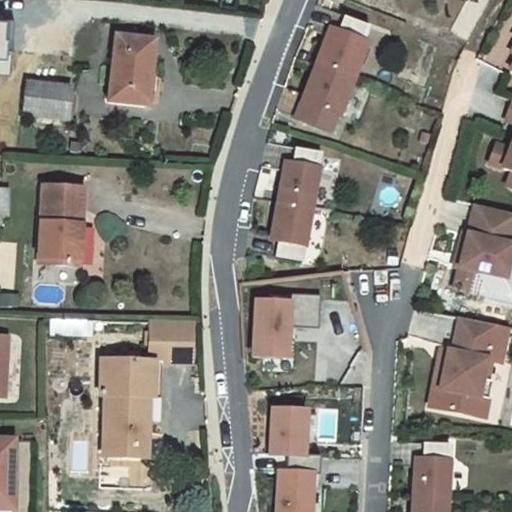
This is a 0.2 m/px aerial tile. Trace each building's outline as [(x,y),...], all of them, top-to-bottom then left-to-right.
[(326,37),(315,66),(352,81),(366,43),(363,42),(369,27),(343,17),(337,32),(334,40),(326,37)] [(329,29),(326,37),(334,40),(337,32),(329,29)] [(115,37),(108,102),(147,107),(154,41),(115,37)] [(352,81),(315,66),(300,104),(308,108),(302,123),(328,132),(334,118),(337,119),(352,81)] [(70,88),(26,83),(22,115),(67,121),(70,88)] [(511,101),(504,121),(511,123),(511,139),(508,150),(495,145),(488,164),(511,173),(505,188),(511,190),(511,101)] [(308,108),(300,104),(294,119),(302,123),(308,108)] [(282,177),(277,203),(311,209),(321,154),(294,149),(291,165),(289,178),(282,177)] [(291,165),(284,164),(282,177),(289,178),(291,165)] [(42,188),(38,264),(78,267),(78,263),(80,229),(82,190),(42,188)] [(311,209),(277,203),(272,229),(279,230),(277,243),(274,259),(301,264),(311,209)] [(511,231),(511,214),(474,206),(467,235),(462,234),(458,252),(463,253),(459,269),(454,289),(485,297),(490,276),(511,281),(511,246),(509,245),(511,231)] [(87,229),(80,229),(78,263),(85,263),(87,229)] [(272,229),(270,242),(277,243),(279,230),(272,229)] [(463,253),(458,252),(454,267),(459,269),(463,253)] [(13,297),(0,296),(0,307),(13,307),(13,297)] [(289,304),(256,302),(253,358),(286,360),(288,329),(318,330),(320,297),(289,296),(289,304)] [(502,365),(509,329),(459,319),(452,353),(447,352),(444,369),(437,368),(433,389),(451,393),(447,412),(475,418),(479,399),(489,401),(493,383),(488,382),(492,363),(502,365)] [(104,397),(103,457),(146,459),(148,399),(153,399),(154,364),(191,365),(192,324),(149,323),(148,362),(139,362),(140,352),(128,352),(128,362),(100,361),(99,397),(104,397)] [(444,369),(447,352),(440,351),(437,368),(444,369)] [(451,393),(433,389),(429,408),(447,412),(451,393)] [(479,399),(475,418),(485,420),(489,401),(479,399)] [(305,412),(272,411),(270,456),(291,457),(303,458),(305,412)] [(0,440),(0,510),(13,510),(14,441),(0,440)] [(414,473),(413,499),(447,501),(449,445),(422,444),(422,460),(421,473),(414,473)] [(303,458),(291,457),(290,475),(311,476),(318,477),(319,459),(303,458)] [(290,475),(278,474),(276,511),(309,511),(311,476),(290,475)] [(446,511),(447,501),(413,499),(411,511),(446,511)]
